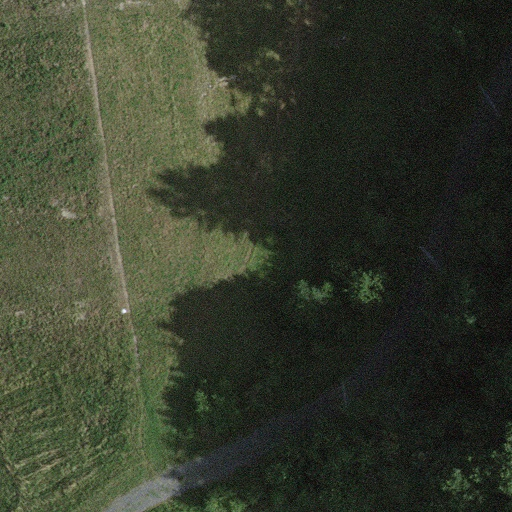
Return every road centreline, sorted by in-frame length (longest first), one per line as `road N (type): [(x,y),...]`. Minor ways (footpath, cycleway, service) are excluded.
road 1 (track): [(122,511),(337,409),(473,235),(511,116)]
road 2 (track): [(511,490),(361,511)]
